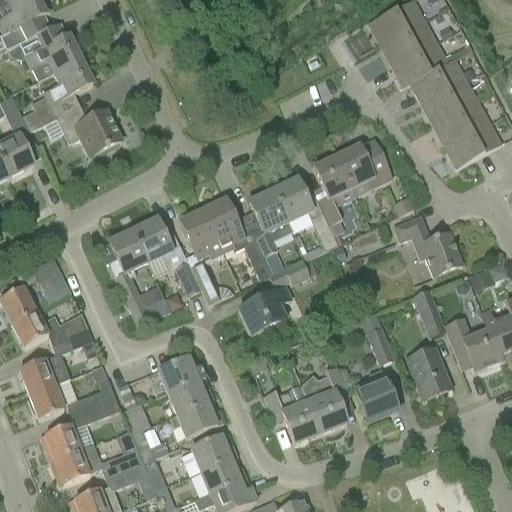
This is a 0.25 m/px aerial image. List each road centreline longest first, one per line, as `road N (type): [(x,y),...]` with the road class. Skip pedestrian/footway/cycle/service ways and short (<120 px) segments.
road 1 (residential): [(314,477),(266,471),(251,455),(208,352),(194,339),(135,354),(115,347),(58,231)]
road 2 (residential): [(185,168),(354,104),(381,119),(443,206),(482,205)]
road 3 (residential): [(185,168),(104,0)]
road 4 (residential): [(466,425),(379,462),(314,477)]
road 5 (residential): [(58,231),(185,168)]
